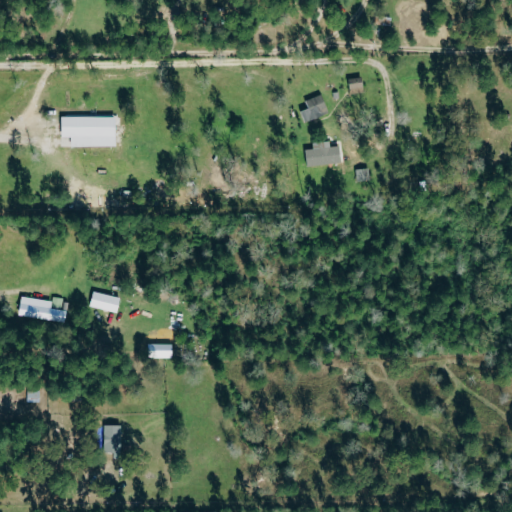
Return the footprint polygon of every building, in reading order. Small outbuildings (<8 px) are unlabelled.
[(349,80),(353,95),(366,92),(362,76),(349,80)] [(306,101),(309,108),(301,111),(306,123),(330,113),(323,94),(306,101)] [(117,147),(117,117),(62,116),(62,137),(72,137),(72,147),(117,147)] [(307,165),(342,164),(341,146),(331,146),(331,141),(314,142),(314,149),(306,149),(307,165)] [(121,297),(93,292),(90,308),(118,313),(121,297)] [(19,315),(66,323),(70,301),(54,298),(54,301),(23,296),(19,315)] [(125,426),(105,425),(105,452),(125,452),(125,426)]
